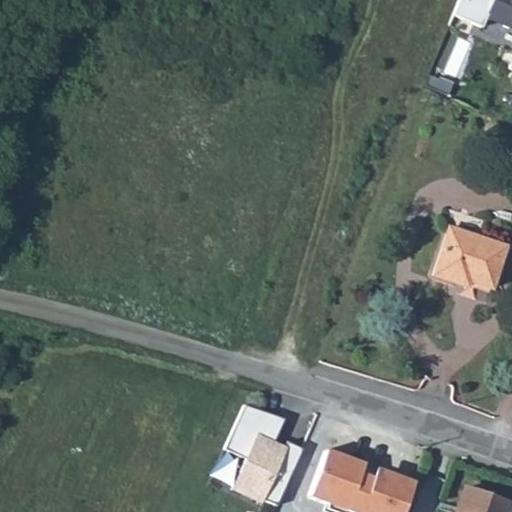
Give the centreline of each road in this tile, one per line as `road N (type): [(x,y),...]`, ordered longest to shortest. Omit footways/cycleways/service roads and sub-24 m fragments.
road 1 (track): [(372,0),(339,86),(335,155),(277,378)]
road 2 (unclassified): [(0,305),(277,378)]
road 3 (residential): [(277,378),(511,450)]
